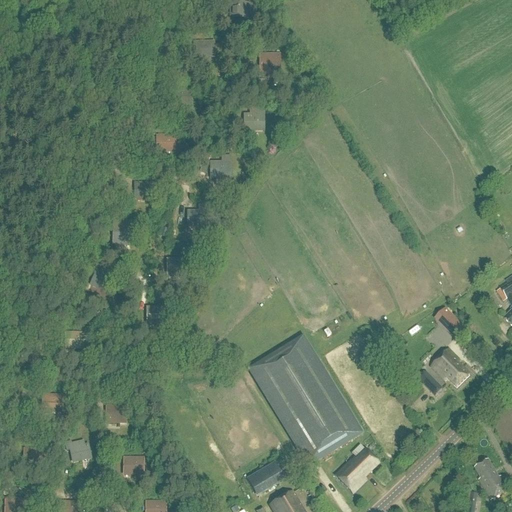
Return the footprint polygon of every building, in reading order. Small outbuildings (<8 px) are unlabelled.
[(243,0),(232,0),(233,6),(231,6),(230,19),(252,20),(252,6),(243,6),(243,0)] [(214,58),(214,44),(194,44),(194,59),(214,58)] [(280,78),(280,64),(260,64),(260,78),(280,78)] [(180,92),(180,88),(169,89),(170,107),(190,106),(189,91),(180,92)] [(264,132),(264,111),(249,111),(249,117),(244,117),(244,132),(264,132)] [(176,153),(176,138),(157,139),(157,153),(176,153)] [(230,179),(230,165),(211,165),(211,179),(230,179)] [(154,200),(154,185),(135,185),(135,200),(154,200)] [(207,214),(188,214),(188,228),(207,228),(207,214)] [(133,232),(113,232),(113,246),(133,246),(133,232)] [(187,276),(187,262),(167,262),(167,276),(187,276)] [(111,276),(98,270),(91,286),(107,293),(113,281),(109,279),(111,276)] [(511,277),(510,279),(511,281),(511,283),(497,293),(504,303),(507,301),(511,308),(511,309),(511,311),(511,312),(504,320),(511,327),(511,277)] [(167,324),(166,310),(147,310),(147,324),(167,324)] [(459,323),(448,333),(454,340),(465,329),(459,323)] [(86,336),(66,335),(66,350),(85,350),(86,336)] [(360,431),(303,338),(248,372),(305,465),(360,431)] [(458,360),(449,351),(432,369),(445,382),(448,379),(457,388),(469,376),(458,366),(458,360)] [(429,378),(423,384),(436,396),(441,391),(429,378)] [(421,392),(413,399),(422,411),(430,404),(421,392)] [(62,398),(43,398),(42,412),(62,413),(62,398)] [(126,410),(106,409),(106,424),(126,424),(126,410)] [(71,446),(70,443),(65,444),(67,452),(70,451),(73,464),(91,460),(88,447),(84,448),(84,443),(71,446)] [(44,452),(24,452),(24,466),(43,467),(44,452)] [(378,465),(366,452),(356,461),(354,459),(350,463),(350,462),(335,477),(353,495),(367,482),(364,479),(378,465)] [(143,461),(124,461),(124,475),(143,475),(143,461)] [(499,479),(489,462),(475,470),(481,480),(479,481),(491,502),(509,491),(501,478),(499,479)] [(285,482),(278,469),(250,485),(257,498),(285,482)] [(303,511),(293,493),(281,500),(288,511),(303,511)] [(466,511),(475,511),(477,502),(478,495),(469,494),(468,501),(466,511)] [(288,511),(281,500),(270,506),(273,511),(288,511)] [(24,511),(25,502),(5,502),(5,511),(24,511)]
